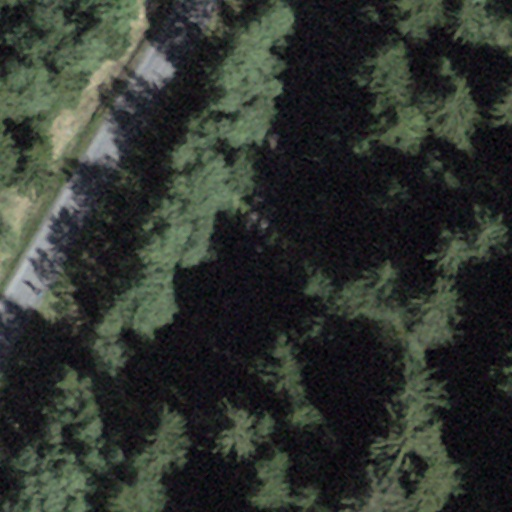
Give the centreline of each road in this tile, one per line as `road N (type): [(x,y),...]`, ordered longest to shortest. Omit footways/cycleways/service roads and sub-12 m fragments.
road 1 (track): [(303,0),(131,511)]
road 2 (unclassified): [(0,298),(188,0)]
